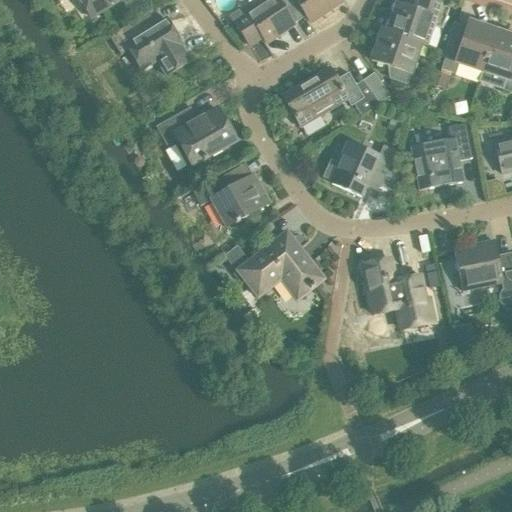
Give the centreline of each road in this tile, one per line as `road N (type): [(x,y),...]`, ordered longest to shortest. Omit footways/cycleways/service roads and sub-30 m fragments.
road 1 (tertiary): [(147,511),(367,446),(511,381)]
road 2 (residential): [(511,207),(455,221),(351,225),(302,193),(274,149),(253,79)]
road 3 (residential): [(253,79),(316,50),(369,0)]
